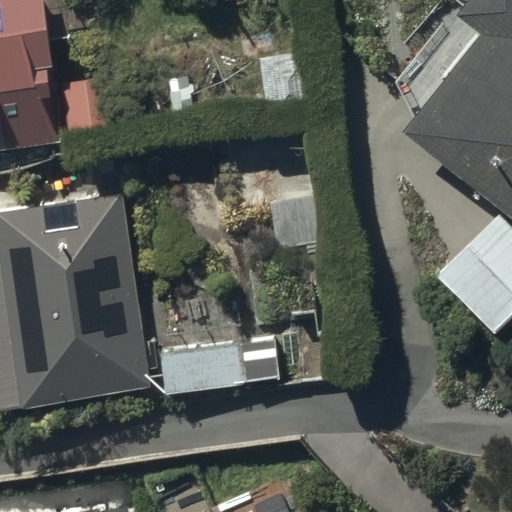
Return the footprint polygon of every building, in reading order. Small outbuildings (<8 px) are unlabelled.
[(44,0),(0,0),(0,149),(116,134),(109,76),(55,82),(44,0)] [(511,0),(466,0),(460,8),(485,28),(407,125),(511,210),(511,0)] [(311,49),(262,55),(268,105),(317,99),(311,49)] [(0,406),(153,384),(124,192),(0,210),(0,406)] [(242,345),(165,350),(167,387),(281,381),(278,337),(242,339),(242,345)] [(104,511),(103,501),(16,511),(104,511)]
